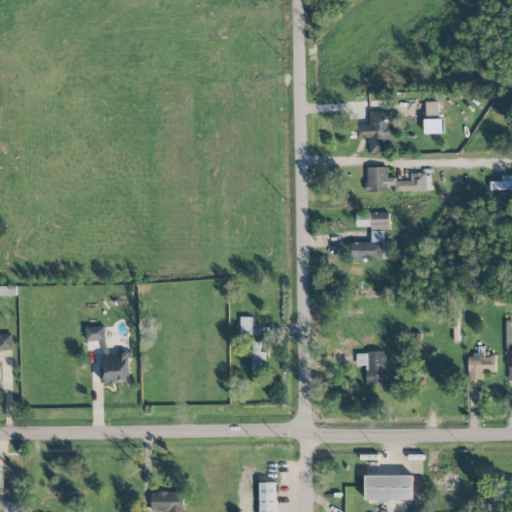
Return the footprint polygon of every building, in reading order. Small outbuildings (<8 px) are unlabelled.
[(370,154),(386,154),(386,142),(395,142),(394,111),(369,112),(370,125),(357,125),(357,139),(369,139),(370,154)] [(426,134),(443,133),(443,122),(425,123),(426,134)] [(427,174),(410,174),(410,180),(388,180),(388,168),(366,168),(367,192),(391,192),(427,192),(427,174)] [(491,182),(491,191),(511,189),(511,176),(504,177),(504,182),(491,182)] [(390,228),(389,213),(356,214),(357,229),(390,228)] [(384,231),(371,232),(371,242),(351,243),(352,260),(389,260),(388,243),(384,243),(384,231)] [(252,317),(240,318),(240,335),(252,335),(252,317)] [(102,383),(129,383),(129,352),(106,352),(106,327),(85,327),(85,341),(101,341),(102,383)] [(0,385),(1,386),(0,363),(0,351),(12,351),(12,334),(0,334),(0,385)] [(251,342),(252,385),(262,385),(261,361),(266,361),(266,352),(261,352),(260,342),(251,342)] [(385,384),(384,352),(357,353),(357,367),(366,367),(366,385),(385,384)] [(495,373),(496,357),(468,357),(468,380),(483,380),(484,373),(495,373)] [(365,476),(365,501),(413,501),(413,476),(365,476)] [(276,511),(276,483),(259,483),(259,511),(276,511)] [(184,511),(184,492),(149,492),(149,511),(184,511)]
